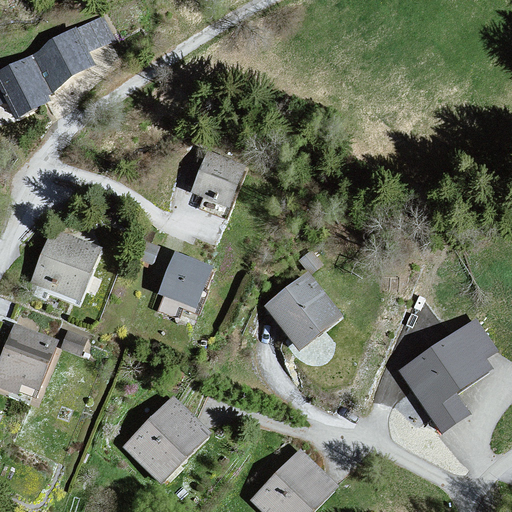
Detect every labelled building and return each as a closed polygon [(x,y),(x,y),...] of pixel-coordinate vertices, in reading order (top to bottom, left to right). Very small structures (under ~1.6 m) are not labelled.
[(125,43),(108,11),(0,65),(0,106),(7,103),(17,121),(52,103),(46,92),(99,65),(99,56),(125,43)] [(245,166),(205,150),(187,195),(227,211),(245,166)] [(104,247),(54,228),(32,286),(82,305),(104,247)] [(216,265),(177,250),(160,294),(200,309),(216,265)] [(345,316),(309,269),(264,303),(300,350),(345,316)] [(503,350),(479,316),(402,371),(444,430),(470,412),(460,398),(497,372),(489,360),(503,350)] [(58,341),(13,324),(0,359),(0,388),(35,402),(58,341)] [(211,435),(174,398),(122,450),(160,487),(211,435)] [(313,511),(339,486),(301,449),(252,500),(264,511),(313,511)]
